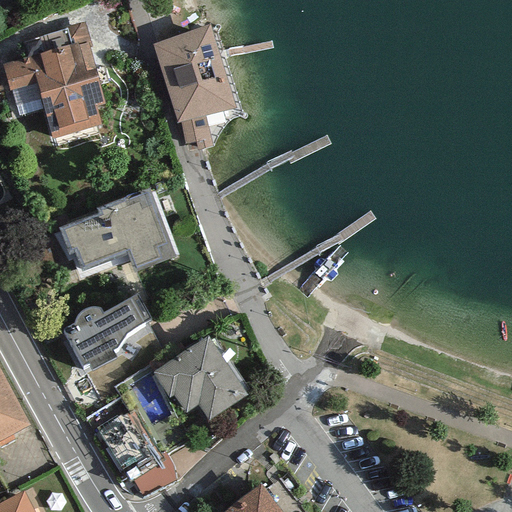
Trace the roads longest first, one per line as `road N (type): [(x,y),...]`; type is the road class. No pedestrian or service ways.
road 1 (residential): [(123,0),(170,144),(300,392)]
road 2 (primary): [(113,511),(0,317)]
road 3 (residential): [(281,412),(170,511)]
road 4 (residential): [(281,412),(357,511)]
